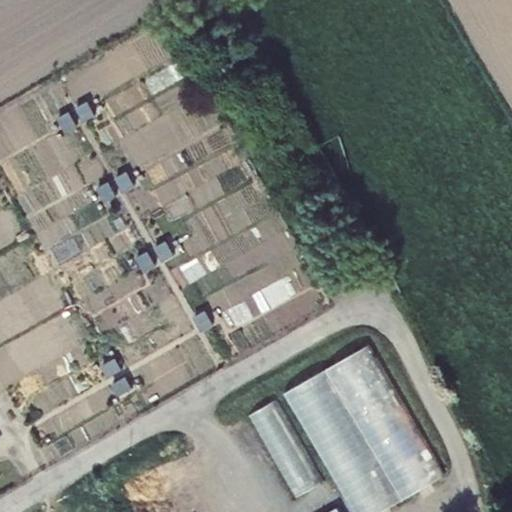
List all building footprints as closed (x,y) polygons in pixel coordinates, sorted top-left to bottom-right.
[(101,99),(90,105),(97,118),(109,112),(101,99)] [(81,110),(70,116),(78,130),(89,123),(81,110)] [(141,170),(130,176),(138,190),(149,184),(141,170)] [(122,181),(111,188),(119,201),(130,195),(122,181)] [(181,239),(169,245),(177,259),(188,253),(181,239)] [(161,250),(150,257),(157,270),(169,264),(161,250)] [(220,309),(209,316),(216,329),(228,323),(220,309)] [(382,511),(454,471),(379,341),(296,389),(366,511),(382,511)] [(135,365),(129,354),(116,362),(122,373),(135,365)] [(146,385),(140,374),(126,382),(133,393),(146,385)] [(334,477),(287,395),(259,411),(306,493),(334,477)] [(7,428),(0,432),(0,446),(14,438),(7,428)] [(352,511),(348,503),(332,511),(352,511)]
